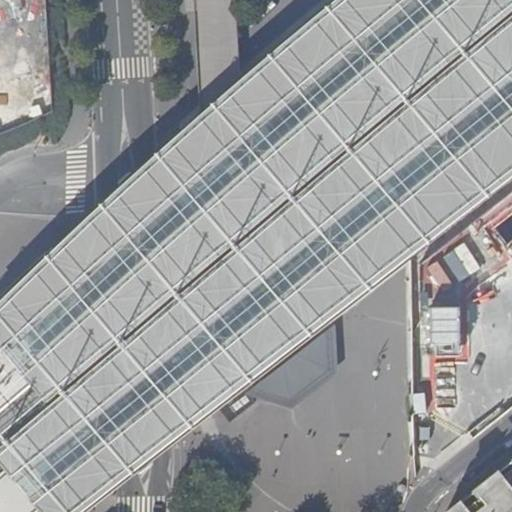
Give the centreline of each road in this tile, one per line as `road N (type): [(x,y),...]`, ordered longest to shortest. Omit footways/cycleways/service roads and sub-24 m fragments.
road 1 (tertiary): [(148,511),(127,158)]
road 2 (tertiary): [(127,158),(117,0)]
road 3 (residential): [(415,511),(428,490),(511,423)]
road 4 (residential): [(0,183),(127,158)]
